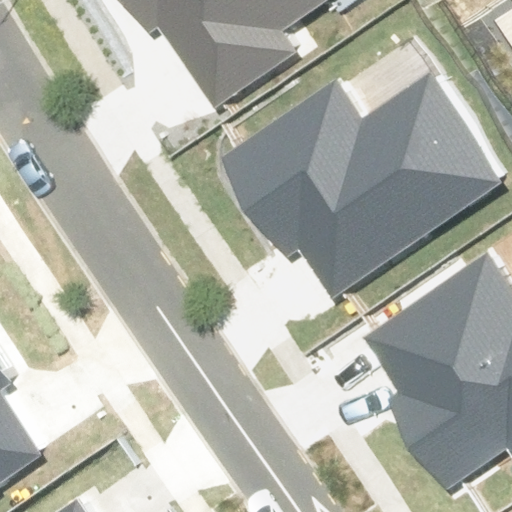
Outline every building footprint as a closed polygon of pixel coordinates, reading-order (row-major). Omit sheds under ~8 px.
[(136,0),(156,29),(163,24),(213,98),(298,41),(288,27),(328,0),(136,0)] [(339,86),(233,157),(297,251),(316,239),(344,281),(501,176),(437,81),(367,128),(339,86)] [(511,289),(492,260),(380,336),(428,406),(406,420),(446,480),(506,439),(511,448),(511,289)] [(0,487),(54,453),(13,390),(21,385),(0,351),(0,487)] [(97,511),(91,502),(76,511),(97,511)]
